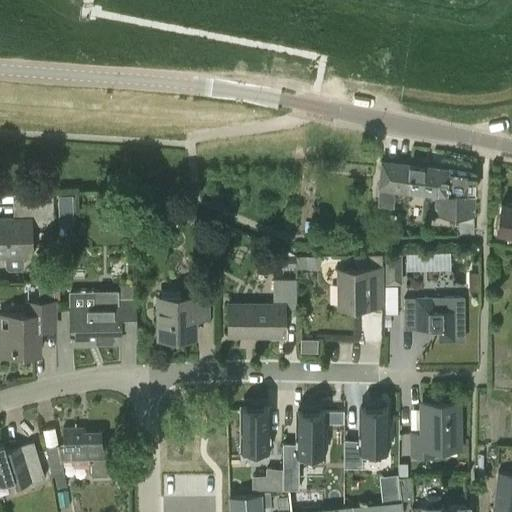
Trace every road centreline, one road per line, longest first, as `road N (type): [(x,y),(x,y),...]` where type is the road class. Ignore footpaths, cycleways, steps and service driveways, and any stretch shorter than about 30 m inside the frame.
road 1 (tertiary): [(0,72),(184,85),(486,143)]
road 2 (residential): [(143,377),(481,379)]
road 3 (track): [(87,0),(86,6),(326,63),(315,111)]
road 4 (track): [(511,99),(483,106),(355,89),(332,93),(315,111)]
road 5 (residential): [(0,403),(69,383),(143,377)]
road 6 (residential): [(148,511),(143,377)]
